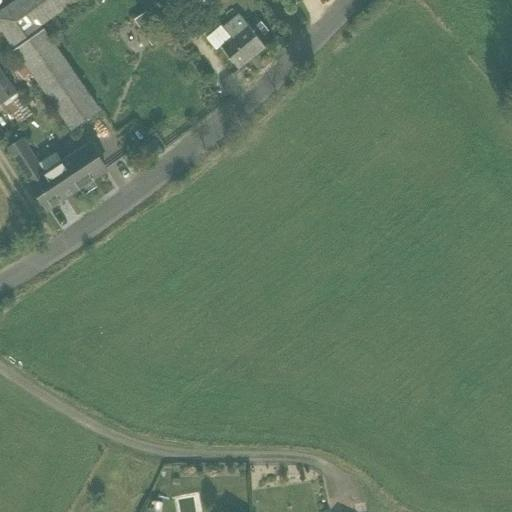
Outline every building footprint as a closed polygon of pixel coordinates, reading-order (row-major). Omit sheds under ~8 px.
[(40,25),(22,0),(17,0),(0,12),(0,27),(71,129),(99,110),(40,25)] [(22,0),(40,25),(76,0),(22,0)] [(187,18),(173,0),(171,0),(164,5),(178,25),(187,18)] [(265,48),(239,15),(224,28),(232,38),(221,47),(238,70),(265,48)] [(17,94),(0,69),(0,105),(4,103),(17,94)] [(17,94),(4,103),(19,124),(32,115),(17,94)] [(44,175),(22,140),(8,149),(31,184),(44,175)] [(106,170),(89,145),(62,163),(79,188),(106,170)] [(44,175),(31,184),(47,209),(79,188),(62,163),(44,175)]
